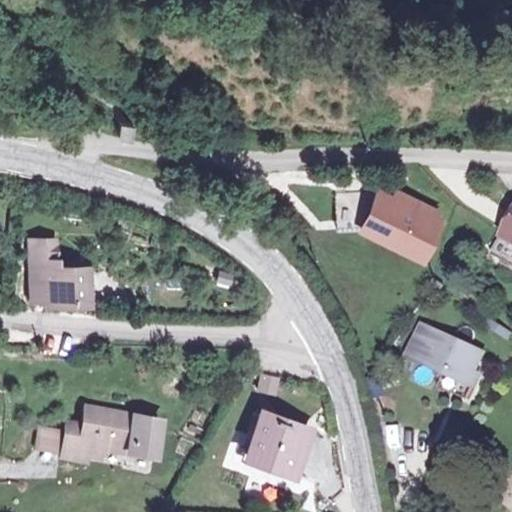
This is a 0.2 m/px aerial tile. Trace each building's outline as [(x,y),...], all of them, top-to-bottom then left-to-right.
[(117,123),(116,136),(129,137),(130,124),(117,123)] [(362,222),(399,237),(397,242),(419,252),(429,230),(424,228),(430,213),(432,209),(394,193),(392,197),(376,190),(362,222)] [(511,206),(496,234),(511,243),(511,206)] [(49,245),(21,244),(20,301),(37,301),(37,308),(78,309),(80,274),(48,273),(49,245)] [(479,354),(427,331),(414,360),(467,383),(479,354)] [(276,378),(261,376),(258,392),(274,395),(276,378)] [(151,453),(154,415),(81,408),(79,426),(62,425),(61,436),(59,460),(84,463),(85,457),(86,446),(104,448),(151,453)] [(303,431),(261,416),(246,459),(287,475),(303,431)] [(59,460),(61,436),(37,433),(35,456),(59,460)] [(86,446),(85,457),(103,458),(104,448),(86,446)]
